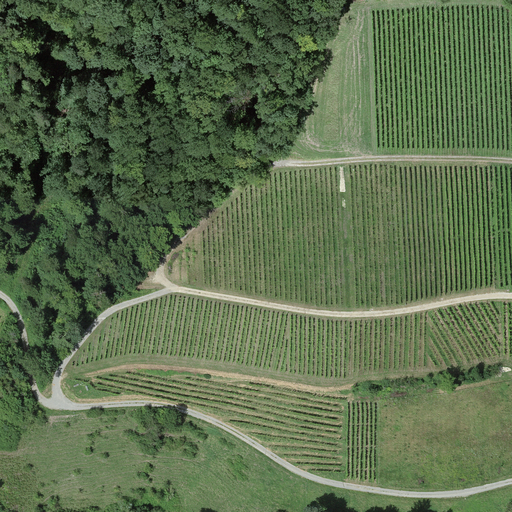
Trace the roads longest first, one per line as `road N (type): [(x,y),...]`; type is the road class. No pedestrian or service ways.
road 1 (track): [(511,480),(459,493),(364,489),(296,473),(179,408),(46,402),(34,391),(19,319),(0,296)]
road 2 (track): [(511,294),(336,314),(171,286),(161,277),(161,256),(225,192)]
road 3 (track): [(55,376),(157,360),(333,383),(511,371)]
road 4 (track): [(225,192),(271,164),(511,160)]
road 5 (track): [(162,0),(225,192)]
road 6 (track): [(171,286),(114,306),(77,341),(55,376),(59,405)]
